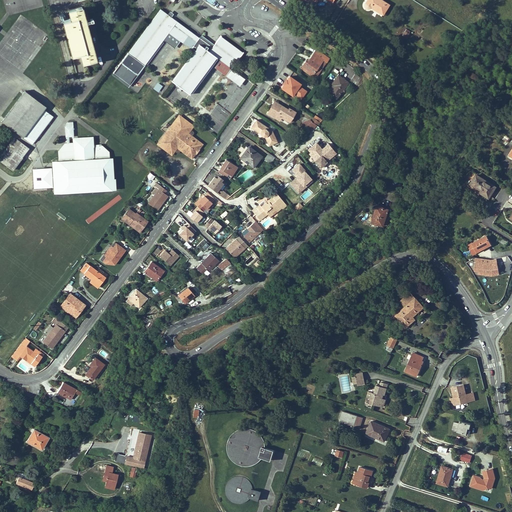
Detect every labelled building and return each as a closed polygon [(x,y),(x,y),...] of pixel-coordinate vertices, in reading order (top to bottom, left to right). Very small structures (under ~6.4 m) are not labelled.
[(389,5),(381,0),(368,0),(366,4),(366,5),(366,6),(366,7),(367,8),(368,8),(369,8),(370,8),(371,7),(383,14),(389,5)] [(82,64),(96,60),(82,7),(68,11),(71,20),(63,22),(72,56),(80,54),(82,64)] [(195,50),(172,81),(179,86),(189,94),(216,57),(220,60),(231,68),(243,52),(221,36),(218,39),(209,52),(200,45),(197,48),(194,46),(199,38),(175,20),(171,17),(169,19),(166,17),(168,14),(161,9),(114,73),(130,85),(169,33),(191,49),(192,48),(195,50)] [(329,58),(316,49),(307,62),(305,61),(302,66),(314,74),(316,76),(321,69),(318,67),(323,60),(327,62),(329,58)] [(214,68),(226,76),(231,68),(220,60),(214,68)] [(314,74),(302,66),(300,68),(312,76),(314,74)] [(245,79),(231,68),(226,76),(239,87),(245,79)] [(351,80),(357,84),(360,80),(361,78),(355,74),(351,80)] [(348,83),(338,75),(332,83),(334,85),(329,93),(336,98),(348,83)] [(300,84),(289,77),(287,80),(287,82),(286,84),(284,84),(281,88),(292,96),(294,94),(301,99),(306,91),(299,86),(300,84)] [(157,82),(153,88),(158,92),(162,85),(157,82)] [(25,91),(2,122),(23,138),(25,135),(34,141),(53,116),(44,110),(46,107),(25,91)] [(275,118),(277,115),(281,117),(282,115),(290,120),(295,112),(289,108),(288,109),(278,103),(276,106),(275,105),(273,108),(271,107),(267,113),(275,118)] [(190,157),(193,152),(196,154),(200,150),(199,149),(197,147),(201,142),(193,137),(193,138),(191,137),(193,134),(194,133),(194,132),(193,131),(191,129),(193,126),(182,117),(181,118),(179,116),(172,127),(170,126),(165,133),(166,133),(159,144),(161,145),(160,146),(172,155),(174,151),(175,152),(177,153),(178,153),(179,153),(179,152),(181,149),(185,152),(184,153),(190,157)] [(256,119),(250,128),(260,134),(259,134),(260,135),(261,136),(262,137),(263,137),(264,137),(268,146),(277,142),(272,130),(256,119)] [(313,129),(317,126),(311,122),(310,121),(302,123),(308,128),(310,126),(313,129)] [(68,122),(65,126),(66,143),(65,143),(58,151),(59,161),(52,162),(54,194),(117,190),(116,179),(115,179),(113,158),(110,158),(109,152),(101,144),(94,145),(94,137),(74,138),(73,122),(68,122)] [(18,140),(1,162),(12,170),(29,148),(18,140)] [(336,154),(327,144),(320,151),(314,143),(307,150),(309,153),(308,155),(320,168),(336,154)] [(261,156),(248,146),(240,158),(253,167),(261,156)] [(274,157),(269,153),(265,158),(270,162),(274,157)] [(229,162),(226,160),(218,172),(230,180),(236,170),(232,167),(229,162)] [(238,167),(229,162),(232,167),(236,170),(238,167)] [(294,173),(297,176),(295,178),(297,179),(291,184),(297,191),(311,179),(304,171),(305,170),(299,164),(292,170),(294,173)] [(496,187),(476,174),(471,183),(481,190),(480,192),(489,198),(496,187)] [(208,186),(216,192),(223,183),(220,181),(222,179),(219,176),(217,179),(214,177),(208,186)] [(312,181),(311,179),(297,191),(298,193),(312,181)] [(161,186),(159,189),(160,190),(156,196),(154,195),(148,203),(157,210),(168,195),(164,193),(166,190),(161,186)] [(156,196),(160,190),(159,189),(156,187),(151,193),(154,195),(156,196)] [(203,195),(204,196),(212,202),(212,203),(215,200),(206,192),(203,195)] [(267,213),(268,215),(272,212),(275,209),(276,212),(282,207),(285,204),(275,192),(271,195),(273,197),(267,201),(268,203),(267,204),(266,202),(261,206),(260,205),(257,208),(259,210),(254,214),(259,220),(264,216),(262,215),(266,212),(267,213)] [(212,202),(204,196),(198,202),(197,201),(194,204),(197,206),(200,209),(202,206),(206,209),(212,202)] [(200,209),(197,206),(194,209),(195,210),(193,213),(189,217),(196,222),(201,216),(200,215),(203,212),(200,209)] [(382,226),(383,225),(384,221),(387,222),(391,211),(377,206),(373,218),(371,217),(370,220),(372,221),(372,222),(382,226)] [(121,218),(128,223),(130,221),(141,229),(147,221),(141,216),(136,212),(135,213),(129,208),(121,218)] [(208,226),(212,229),(215,232),(222,225),(215,219),(213,220),(210,218),(204,225),(207,227),(208,226)] [(141,229),(130,221),(128,223),(140,232),(141,229)] [(262,229),(255,221),(253,223),(260,232),(262,229)] [(177,233),(186,241),(196,230),(186,222),(177,233)] [(249,242),(260,232),(253,223),(247,228),(249,231),(244,237),(249,242)] [(190,244),(194,238),(190,236),(186,242),(190,244)] [(472,252),(476,250),(476,252),(491,244),(486,236),(468,245),(472,252)] [(236,238),(225,248),(230,254),(234,258),(245,248),(241,244),(236,238)] [(116,243),(106,257),(114,264),(125,250),(116,243)] [(225,248),(222,251),(228,256),(230,254),(225,248)] [(168,253),(165,250),(159,256),(169,265),(179,255),(172,249),(168,253)] [(243,259),(248,265),(258,257),(253,251),(243,259)] [(218,260),(211,253),(198,267),(203,272),(207,268),(209,270),(218,260)] [(112,267),(114,264),(106,257),(103,260),(112,267)] [(500,273),(497,258),(492,259),(476,257),(474,269),(478,271),(476,274),(492,275),(500,273)] [(226,260),(218,266),(225,273),(234,267),(226,260)] [(164,271),(152,262),(144,272),(157,280),(164,271)] [(90,265),(84,272),(92,279),(100,285),(106,278),(90,265)] [(98,288),(100,285),(92,279),(90,281),(98,288)] [(188,288),(179,295),(185,303),(194,295),(188,288)] [(134,294),(129,300),(133,303),(139,308),(147,298),(136,289),(132,293),(134,294)] [(401,300),(406,306),(415,298),(410,292),(401,300)] [(70,293),(66,298),(69,300),(64,306),(72,312),(71,314),(76,317),(85,304),(70,293)] [(64,306),(69,300),(66,298),(60,306),(71,314),(72,312),(64,306)] [(397,314),(400,317),(398,319),(406,328),(415,320),(413,317),(424,307),(415,298),(406,306),(397,314)] [(57,324),(59,325),(65,331),(68,327),(57,318),(54,322),(57,324)] [(57,324),(54,328),(48,335),(43,341),(52,348),(65,331),(59,325),(57,324)] [(44,333),(48,335),(54,328),(50,325),(44,333)] [(21,343),(12,356),(17,359),(20,355),(26,361),(28,359),(32,362),(31,363),(35,366),(42,356),(38,353),(37,354),(25,346),(29,340),(26,337),(21,343)] [(389,346),(387,350),(389,352),(391,352),(393,348),(397,339),(391,337),(387,345),(389,346)] [(420,363),(421,360),(423,357),(413,352),(405,369),(415,374),(417,371),(418,371),(421,363),(420,363)] [(92,366),(86,374),(93,379),(104,364),(95,357),(90,364),(92,366)] [(360,372),(353,373),(353,376),(355,383),(355,385),(362,383),(360,372)] [(63,382),(58,391),(67,397),(71,399),(77,390),(63,382)] [(370,392),(368,398),(372,399),(370,403),(381,406),(383,399),(382,399),(380,398),(381,394),(382,394),(385,384),(379,382),(378,386),(374,385),(372,393),(370,392)] [(449,398),(451,405),(474,400),(472,392),(465,393),(462,384),(450,387),(452,397),(449,398)] [(354,426),(357,416),(342,411),(339,421),(354,426)] [(366,433),(384,441),(389,429),(371,421),(366,433)] [(459,424),(454,422),(452,430),(457,431),(457,432),(466,434),(468,428),(469,428),(470,424),(460,421),(459,424)] [(43,448),(49,437),(34,429),(27,441),(35,445),(36,444),(43,448)] [(269,461),(272,452),(263,449),(263,447),(263,444),(263,443),(262,441),(261,438),(260,437),(259,436),(257,434),(255,433),(254,432),(252,431),(251,430),(249,430),(248,430),(247,429),(245,429),(244,429),(243,429),(240,430),(239,430),(236,431),(234,432),(233,433),(231,435),(230,436),(229,437),(229,438),(228,439),(227,440),(226,444),(226,445),(226,448),(226,449),(226,452),(226,453),(227,456),(229,458),(229,459),(231,461),(233,463),(235,464),(237,465),(239,466),(240,466),(241,467),(242,467),(244,467),(245,467),(246,467),(248,467),(250,466),(253,465),(255,464),(256,463),(257,462),(259,460),(260,459),(261,458),(269,461)] [(116,453),(114,461),(143,469),(151,436),(138,433),(132,457),(116,453)] [(460,460),(470,462),(472,455),(462,452),(460,460)] [(360,466),(358,472),(354,483),(367,487),(373,471),(360,466)] [(451,469),(442,466),(437,483),(448,486),(451,475),(449,475),(451,469)] [(492,467),(482,470),(484,478),(473,474),(470,486),(485,491),(492,487),(496,476),(492,467)] [(104,477),(108,478),(107,481),(105,489),(114,491),(116,484),(117,484),(118,482),(116,482),(118,474),(112,472),(105,471),(104,477)] [(36,480),(31,477),(30,480),(19,475),(16,482),(32,488),(36,480)] [(250,498),(258,501),(261,492),(253,489),(253,487),(252,485),(251,483),(250,481),(249,480),(247,478),(245,477),(243,477),(241,476),(239,476),(237,476),(235,477),(233,477),(231,478),(229,480),(228,482),(227,483),(226,485),(226,487),(225,489),(225,491),(226,493),(226,494),(227,496),(228,498),(229,500),(231,501),(233,502),(235,503),(237,503),(238,503),(240,503),(242,503),(244,503),(246,502),(248,500),(249,499),(250,498)]
